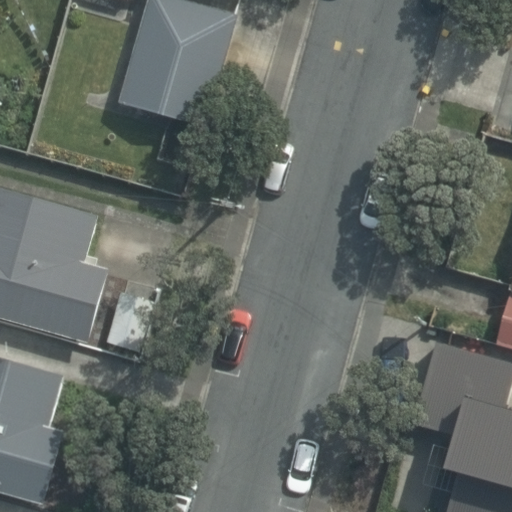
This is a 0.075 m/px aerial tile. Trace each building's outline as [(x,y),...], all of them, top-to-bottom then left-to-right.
[(154,0),(125,103),(210,127),(242,15),(187,0),(154,0)] [(0,318),(93,345),(115,268),(91,261),(104,215),(0,186),(0,318)] [(511,300),(500,346),(511,349),(511,300)] [(0,487),(50,502),(70,432),(56,428),(71,375),(0,355),(0,487)] [(446,511),(511,511),(511,403),(469,391),(445,476),(455,479),(446,511)]
